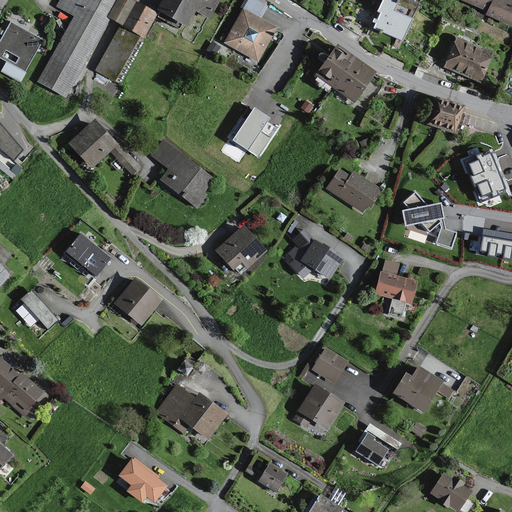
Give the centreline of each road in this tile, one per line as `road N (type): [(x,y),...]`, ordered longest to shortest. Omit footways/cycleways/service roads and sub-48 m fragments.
road 1 (residential): [(214,503),(249,444),(256,406),(202,311),(0,92)]
road 2 (residential): [(506,110),(389,71),(278,0)]
road 3 (residential): [(511,280),(474,271),(448,284),(369,407)]
